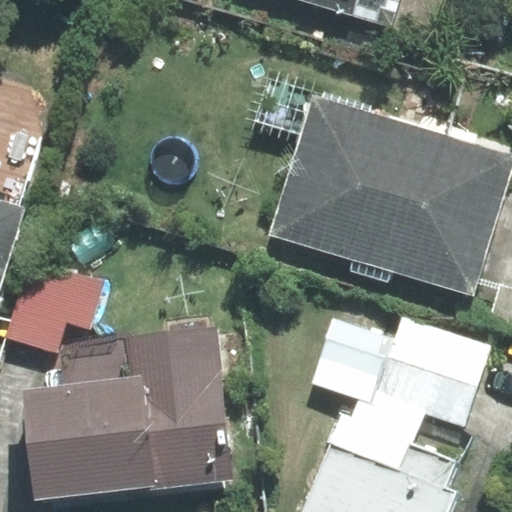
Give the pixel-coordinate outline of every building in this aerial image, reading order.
[(301,0),(392,27),(400,0),(301,0)] [(511,156),(311,96),(269,234),(471,295),(477,278),(511,162),(511,156)] [(0,283),(22,209),(0,202),(0,283)] [(32,260),(10,338),(57,351),(66,322),(90,329),(104,280),(32,260)] [(511,288),(477,278),(471,295),(496,304),(489,327),(511,333),(511,288)] [(357,399),(350,418),(410,442),(423,409),(461,423),(489,346),(403,315),(394,340),(335,319),(312,382),(357,399)] [(131,376),(22,388),(35,500),(232,479),(216,328),(127,338),(131,376)] [(457,461),(410,442),(350,418),(342,415),(302,511),(449,511),(457,493),(446,488),(457,461)]
